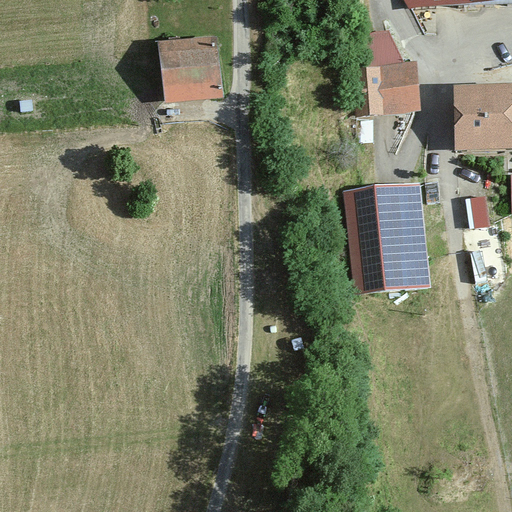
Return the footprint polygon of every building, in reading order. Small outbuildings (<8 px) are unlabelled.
[(214,38),(161,43),(166,98),(220,93),(214,38)] [(511,45),(491,46),(493,65),(511,63),(511,45)] [(420,111),(418,61),(352,64),(354,115),(420,111)] [(511,98),(458,97),(457,157),(511,158),(511,98)] [(420,187),(346,192),(352,294),(426,290),(420,187)]
